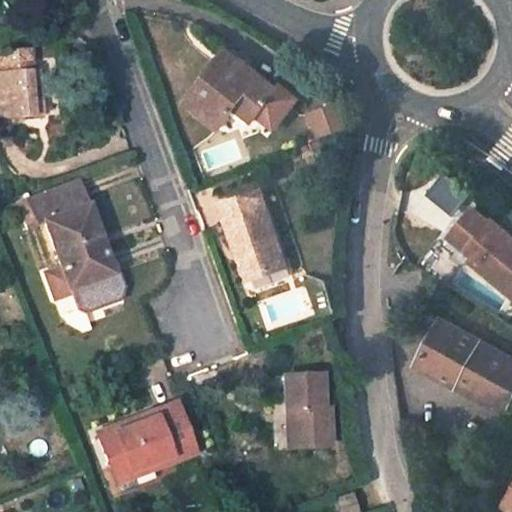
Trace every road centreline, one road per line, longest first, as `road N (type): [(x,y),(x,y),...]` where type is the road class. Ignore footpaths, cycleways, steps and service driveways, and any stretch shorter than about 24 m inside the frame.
road 1 (residential): [(95,0),(208,321),(181,335)]
road 2 (residential): [(365,253),(368,356),(405,511)]
road 3 (residential): [(388,94),(365,253)]
road 4 (residential): [(365,253),(393,150),(426,115)]
road 5 (residential): [(260,1),(314,36),(367,55)]
